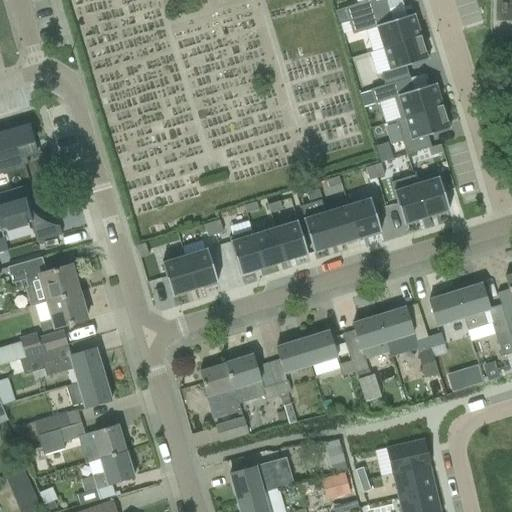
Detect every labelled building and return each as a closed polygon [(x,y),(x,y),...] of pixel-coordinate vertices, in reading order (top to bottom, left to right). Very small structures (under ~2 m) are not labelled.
[(367,0),(368,1),(344,8),(344,9),(348,21),(348,22),(388,10),(384,0),(367,0)] [(344,9),(334,12),(337,24),(348,21),(344,9)] [(388,10),(348,22),(353,35),(376,28),(383,48),(420,37),(414,16),(414,15),(392,22),(388,10)] [(371,52),(368,53),(376,76),(381,74),(385,87),(409,79),(406,67),(428,60),(427,59),(420,37),(383,48),(371,52)] [(385,87),(370,91),(370,92),(374,104),(374,105),(393,99),(400,119),(442,106),(435,86),(436,86),(435,84),(413,91),(409,79),(385,87)] [(370,92),(360,95),(364,107),(374,104),(370,92)] [(400,119),(395,121),(406,156),(428,149),(431,148),(427,137),(449,130),(449,129),(448,129),(442,106),(400,119)] [(33,151),(31,144),(34,143),(33,139),(32,139),(30,132),(31,132),(29,125),(0,133),(0,171),(5,170),(5,172),(21,167),(22,170),(25,170),(24,166),(28,165),(26,159),(35,156),(34,150),(33,151)] [(431,148),(428,149),(431,157),(443,153),(440,145),(431,148)] [(380,164),(372,166),(376,179),(384,176),(380,164)] [(372,166),(365,169),(369,181),(376,179),(372,166)] [(414,176),(413,176),(426,218),(447,211),(448,212),(449,212),(437,174),(415,181),(414,176)] [(413,176),(390,183),(403,226),(405,225),(404,225),(426,218),(413,176)] [(338,177),(326,181),(328,189),(341,185),(338,177)] [(21,188),(0,193),(0,230),(1,232),(30,224),(36,243),(61,236),(61,232),(60,233),(59,228),(52,226),(45,224),(39,220),(34,216),(29,210),(25,204),(26,204),(21,188)] [(318,190),(306,194),(308,202),(321,198),(318,190)] [(347,202),(346,202),(357,239),(379,233),(380,233),(370,199),(369,200),(348,206),(347,202)] [(267,206),(270,214),(282,210),(279,202),(267,206)] [(346,202),(324,209),(336,246),(357,239),(346,202)] [(256,203),(243,207),(246,214),(258,211),(256,203)] [(303,220),(313,254),(314,253),(336,246),(324,209),(323,209),(325,214),(304,220),(303,220)] [(219,221),(211,223),(215,236),(223,233),(219,221)] [(296,223),(274,229),(284,262),(306,255),(306,256),(307,255),(297,222),(296,222),(296,223)] [(211,223),(203,226),(207,238),(215,236),(211,223)] [(252,231),(251,231),(263,269),(284,262),(274,229),(254,236),(252,231)] [(251,231),(229,238),(240,276),(241,276),(241,275),(263,269),(251,231)] [(145,244),(137,247),(141,259),(148,256),(145,244)] [(206,250),(184,257),(194,290),(216,283),(216,284),(217,283),(207,250),(206,250)] [(163,263),(161,264),(172,297),(173,297),(194,290),(184,257),(163,264),(163,263)] [(13,285),(25,281),(27,288),(24,288),(30,307),(35,306),(46,302),(79,293),(71,266),(46,273),(42,258),(8,268),(13,285)] [(509,290),(497,294),(500,305),(507,325),(511,323),(511,275),(505,278),(509,290)] [(482,285),(455,293),(463,318),(467,332),(491,324),(495,335),(502,357),(506,356),(511,354),(511,341),(507,325),(500,305),(489,309),(482,285)] [(51,320),(40,323),(43,333),(68,325),(69,325),(87,320),(79,293),(46,302),(51,320)] [(455,293),(428,301),(436,327),(463,318),(455,293)] [(405,309),(379,317),(389,351),(404,347),(401,338),(413,334),(411,328),(405,309)] [(354,332),(342,335),(351,361),(355,372),(354,372),(358,381),(365,403),(376,399),(380,397),(373,376),(371,376),(368,369),(365,361),(390,353),(389,352),(389,351),(379,317),(352,325),(354,332)] [(20,343),(0,348),(0,366),(19,361),(66,347),(68,346),(63,332),(37,340),(35,334),(19,339),(20,343)] [(302,340),(310,366),(337,358),(329,332),(302,340)] [(443,345),(440,334),(427,338),(430,349),(443,345)] [(417,353),(430,349),(427,338),(414,342),(417,353)] [(280,396),(288,425),(295,422),(288,397),(289,397),(287,394),(291,392),(287,382),(285,382),(284,375),(310,366),(302,340),(276,349),(279,360),(268,364),(278,396),(280,396)] [(72,369),(76,384),(103,376),(95,349),(69,356),(66,347),(19,361),(24,376),(43,369),(46,377),(72,369)] [(418,354),(425,379),(438,374),(431,350),(418,354)] [(226,364),(239,405),(263,397),(265,401),(278,396),(268,364),(256,368),(252,356),(226,364)] [(337,366),(341,377),(354,372),(355,372),(351,361),(337,366)] [(494,363),(483,366),(487,382),(499,378),(494,363)] [(220,394),(227,416),(241,412),(238,405),(239,405),(226,364),(199,372),(207,398),(220,394)] [(82,404),(84,411),(92,408),(111,402),(103,376),(76,384),(66,387),(72,407),(82,404)] [(12,430),(18,443),(81,424),(77,410),(67,413),(34,424),(12,430)] [(283,412),(276,414),(278,422),(286,420),(283,412)] [(216,427),(220,442),(247,434),(243,419),(216,427)] [(0,431),(0,440),(2,444),(12,439),(5,423),(0,425),(0,429),(0,431)] [(470,436),(480,478),(511,469),(511,423),(511,424),(511,426),(511,430),(488,437),(487,432),(470,436)] [(85,464),(100,460),(125,452),(117,426),(85,435),(81,424),(38,437),(43,456),(65,449),(63,444),(78,439),(85,464)] [(423,440),(386,449),(392,474),(429,465),(423,440)] [(340,447),(325,451),(330,466),(344,462),(340,447)] [(77,495),(80,506),(99,500),(96,490),(108,486),(133,479),(125,452),(100,460),(104,473),(80,480),(84,493),(77,495)] [(229,474),(237,501),(262,494),(276,490),(293,485),(285,459),(274,462),(229,474)] [(429,465),(392,474),(398,499),(435,490),(429,465)] [(363,468),(355,471),(359,482),(366,480),(363,468)] [(344,474),(321,481),(326,501),(350,495),(344,474)] [(366,480),(359,482),(362,494),(370,491),(366,480)] [(28,485),(10,492),(17,507),(19,511),(39,511),(28,485)] [(439,511),(435,490),(398,499),(400,511),(439,511)] [(237,501),(239,511),(267,511),(262,494),(237,501)] [(86,511),(115,511),(112,503),(86,511)]
